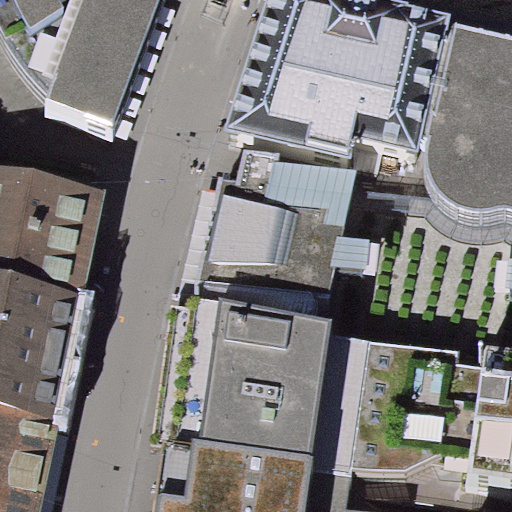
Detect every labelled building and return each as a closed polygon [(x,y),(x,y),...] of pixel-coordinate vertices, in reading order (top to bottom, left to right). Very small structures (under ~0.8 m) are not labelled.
[(160,0),(0,0),(0,17),(3,24),(12,45),(40,86),(50,99),(115,121),(160,0)] [(453,13),(394,0),(268,0),(221,145),(356,177),(413,190),(453,13)] [(428,190),(422,192),(356,178),(343,252),(374,256),(370,289),(347,287),(340,324),(338,339),(459,355),(457,367),(484,371),(488,350),(499,308),(511,308),(511,37),(456,25),(428,148),(427,168),(430,179),(428,190)] [(221,145),(192,305),(340,324),(347,287),(370,289),(374,256),(343,252),(356,177),(221,145)] [(0,297),(82,315),(89,287),(105,212),(0,188),(0,297)] [(82,315),(0,297),(0,433),(56,445),(66,396),(82,315)] [(340,324),(192,305),(173,303),(168,341),(154,452),(163,454),(156,502),(155,511),(342,511),(348,472),(321,469),(338,339),(340,324)] [(459,355),(338,339),(321,469),(348,472),(406,480),(440,467),(469,472),(465,492),(511,499),(511,352),(488,350),(484,371),(457,367),(459,355)] [(41,511),(56,445),(0,433),(0,511),(41,511)]
